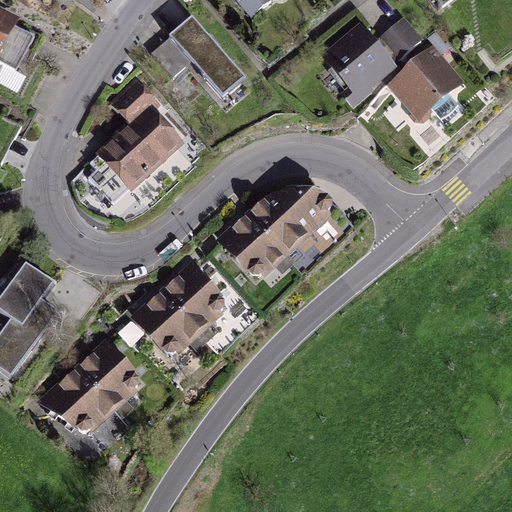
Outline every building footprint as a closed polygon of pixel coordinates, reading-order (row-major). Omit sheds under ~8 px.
[(261,0),(281,26),(313,0),(261,0)] [(511,0),(451,0),(464,18),(490,0),(511,0)] [(23,24),(0,11),(0,66),(1,67),(23,24)] [(389,46),(351,73),(381,116),(413,94),(440,132),(485,99),(459,62),(450,68),(427,36),(397,58),(389,46)] [(272,103),(217,38),(192,59),(247,124),(272,103)] [(0,77),(0,94),(19,101),(24,86),(0,77)] [(165,96),(140,119),(156,137),(113,176),(151,218),(210,163),(176,127),(186,118),(165,96)] [(320,194),(241,257),(280,305),(359,242),(320,194)] [(54,288),(23,266),(0,299),(0,309),(17,322),(0,345),(0,373),(18,386),(59,328),(37,313),(54,288)] [(217,281),(159,332),(201,378),(258,326),(217,281)] [(126,356),(70,405),(108,448),(165,398),(126,356)]
